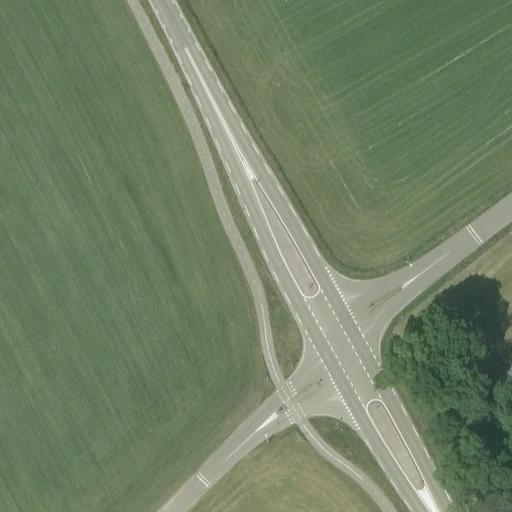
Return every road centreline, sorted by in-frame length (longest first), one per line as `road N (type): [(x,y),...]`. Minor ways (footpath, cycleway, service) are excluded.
road 1 (tertiary): [(183,47),(280,272),(332,360)]
road 2 (tertiary): [(348,326),(183,47)]
road 3 (tertiary): [(446,511),(348,326)]
road 4 (unclassified): [(348,326),(511,210)]
road 5 (tertiary): [(332,360),(419,511)]
road 6 (unclassified): [(289,407),(171,511)]
